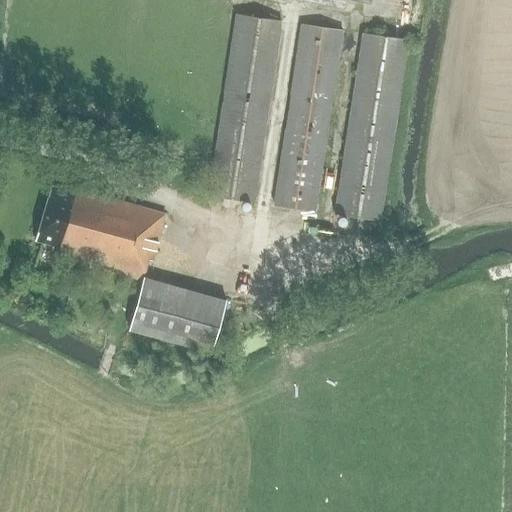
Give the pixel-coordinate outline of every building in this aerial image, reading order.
[(253,202),(280,22),(235,15),(208,194),(253,202)] [(314,210),(341,31),(300,25),(273,204),(314,210)] [(378,220),(406,41),(362,34),(333,214),(378,220)] [(110,273),(140,281),(145,262),(150,263),(164,215),(74,189),(72,194),(50,188),(35,239),(53,244),(51,250),(111,268),(110,273)] [(226,298),(142,276),(128,331),(212,353),(226,298)]
